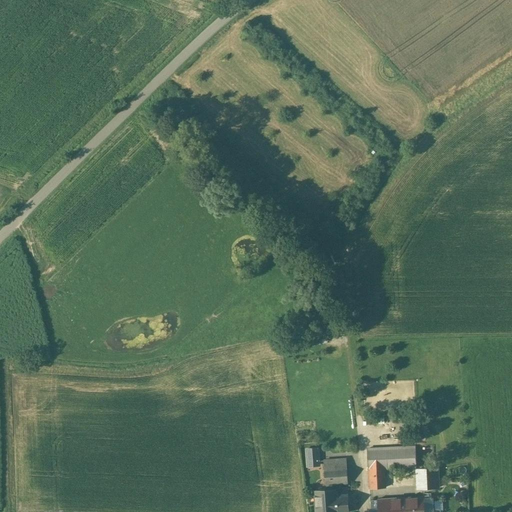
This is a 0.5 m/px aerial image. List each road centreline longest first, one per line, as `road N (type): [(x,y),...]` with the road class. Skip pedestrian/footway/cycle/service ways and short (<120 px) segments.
road 1 (unclassified): [(0,239),(248,0)]
road 2 (unknown): [(359,511),(353,354)]
